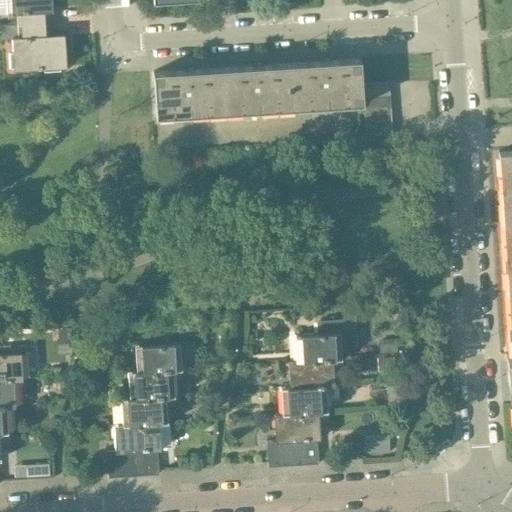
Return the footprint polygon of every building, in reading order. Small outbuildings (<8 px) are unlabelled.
[(0,0),(0,12),(16,12),(16,25),(42,23),(41,11),(51,10),(50,0),(0,0)] [(43,35),(42,23),(16,25),(0,25),(0,35),(0,38),(12,37),(14,68),(65,65),(63,33),(43,35)] [(318,61),(290,62),(293,107),(363,102),(363,103),(363,97),(362,84),(360,58),(358,58),(331,60),(331,59),(318,60),(318,61)] [(250,65),(222,67),(225,111),(293,107),(290,62),(262,64),(262,63),(250,64),(250,65)] [(182,69),(152,71),(155,116),(158,116),(157,115),(171,115),(225,111),(222,67),(194,68),(194,67),(181,68),(182,69)] [(388,82),(362,84),(363,97),(388,95),(388,82)] [(388,95),(363,97),(363,103),(363,109),(389,107),(388,95)] [(389,107),(363,109),(364,121),(390,120),(389,107)] [(390,120),(364,121),(365,134),(391,132),(390,120)] [(372,159),(385,158),(384,148),(371,149),(372,159)] [(507,383),(508,383),(511,382),(511,150),(498,151),(511,357),(506,357),(507,383)] [(316,321),(317,333),(298,334),(299,360),(299,361),(332,359),(331,360),(340,359),(340,358),(349,358),(348,347),(357,347),(355,314),(342,315),(342,319),(316,321)] [(140,370),(139,370),(139,371),(171,370),(171,371),(180,370),(178,342),(138,345),(140,370)] [(0,353),(0,380),(12,380),(12,381),(22,380),(20,352),(0,353)] [(290,360),(292,386),(292,387),(325,386),(325,387),(333,386),(331,360),(332,359),(299,361),(299,360),(290,360)] [(131,371),(133,398),(164,396),(173,395),(171,371),(171,370),(139,371),(139,370),(131,371)] [(0,407),(5,407),(14,406),(12,381),(12,380),(0,380),(0,407)] [(362,394),(374,394),(373,384),(361,385),(362,394)] [(284,387),(285,413),(286,414),(317,412),(317,414),(326,413),(325,387),(325,386),(292,387),(292,386),(284,387)] [(124,398),(125,424),(157,423),(157,422),(166,421),(164,396),(133,398),(124,398)] [(319,438),(317,414),(317,412),(286,414),(285,413),(285,414),(277,414),(278,440),(278,441),(279,441),(291,440),(304,439),(315,439),(319,438)] [(117,424),(119,451),(119,452),(131,451),(144,450),(156,450),(156,451),(156,450),(158,450),(157,423),(125,424),(117,424)] [(390,452),(390,432),(364,432),(364,452),(390,452)] [(304,439),(291,440),(293,466),(305,465),(304,439)] [(317,464),(315,439),(304,439),(305,465),(317,464)] [(266,440),(268,467),(281,467),(279,441),(278,441),(278,440),(266,440)] [(291,440),(279,441),(281,467),(293,466),(291,440)] [(144,450),(131,451),(133,475),(145,475),(144,450)] [(156,450),(144,450),(145,475),(158,474),(156,450),(156,451),(156,450)] [(108,477),(120,476),(119,452),(119,451),(107,452),(108,477)] [(131,451),(119,452),(120,476),(133,475),(131,451)]
